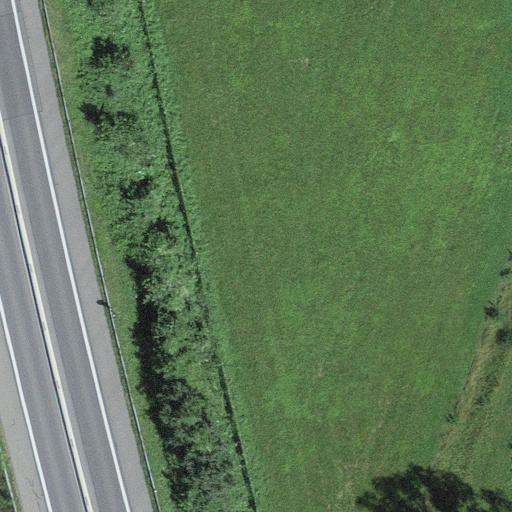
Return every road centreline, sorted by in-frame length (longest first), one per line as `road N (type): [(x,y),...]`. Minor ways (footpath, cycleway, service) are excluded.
road 1 (trunk): [(112,511),(0,0)]
road 2 (trunk): [(0,205),(70,511)]
